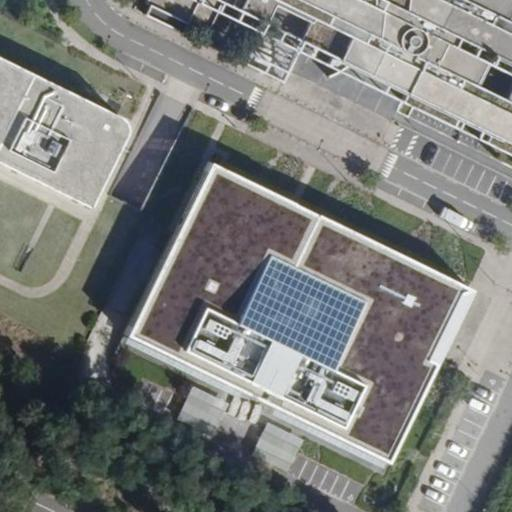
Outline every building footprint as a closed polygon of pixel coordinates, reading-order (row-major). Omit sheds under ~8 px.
[(0,0),(0,163),(88,207),(124,134),(125,128),(124,123),(122,119),(117,116),(39,77),(0,57),(0,0)] [(149,6),(145,16),(184,35),(188,25),(206,34),(221,2),(265,24),(274,6),(311,23),(301,42),(333,57),(328,67),(333,69),(339,72),(349,65),(376,79),(407,94),(403,103),(453,128),(458,119),(489,134),(485,143),(511,156),(511,26),(457,0),(147,0),(146,4),(149,6)] [(282,82),(286,73),(288,70),(297,51),(258,33),(243,64),(282,82)] [(450,281),(207,161),(121,333),(364,454),(450,281)] [(174,420),(209,435),(224,401),(188,386),(174,420)]
